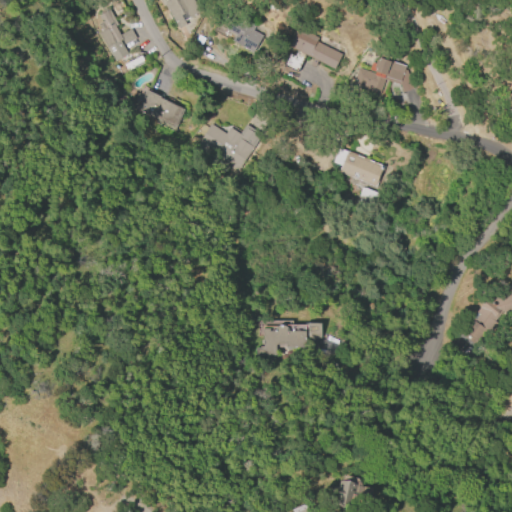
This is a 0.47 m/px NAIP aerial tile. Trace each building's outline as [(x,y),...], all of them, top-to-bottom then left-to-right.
[(166,0),(193,0),(200,12),(184,21),(186,24),(178,29),(162,3),(166,0)] [(252,52),(231,40),(234,35),(222,28),(234,8),(257,21),(252,30),(261,36),(252,52)] [(108,10),(117,26),(114,27),(119,35),(130,29),(137,42),(124,49),(128,55),(114,63),(98,33),(100,32),(98,27),(102,25),(97,16),(108,10)] [(333,69),(317,62),(314,68),(309,66),(312,59),(288,48),(297,29),(317,39),(316,43),(340,54),(333,69)] [(398,85),(383,79),(377,95),(366,90),(367,87),(362,85),(361,89),(350,85),(356,68),(373,74),(375,69),(372,68),(375,60),(378,61),(379,58),(388,61),(389,60),(404,66),(403,70),(405,71),(411,89),(401,93),(398,85)] [(173,128),(135,109),(144,90),(182,109),(173,128)] [(236,170),(195,143),(208,123),(225,134),(228,128),(239,135),(245,125),(260,134),(236,170)] [(332,163),(338,148),(382,166),(374,188),(337,174),(340,166),(332,163)] [(482,302),(511,292),(511,309),(498,314),(493,321),(495,322),(487,333),(484,331),(474,345),(460,334),(476,313),(474,312),(482,302)] [(261,321),(290,321),(290,325),(304,325),(304,323),(320,323),(320,338),(304,338),(304,348),(284,348),(284,344),(274,344),(274,356),(261,356),(261,321)] [(330,511),(333,502),(328,501),(332,484),(338,486),(340,475),(359,480),(351,511),(330,511)] [(291,511),(290,510),(305,503),(308,511),(291,511)]
